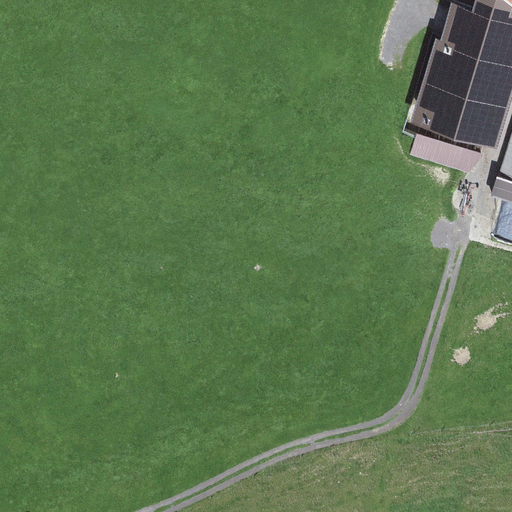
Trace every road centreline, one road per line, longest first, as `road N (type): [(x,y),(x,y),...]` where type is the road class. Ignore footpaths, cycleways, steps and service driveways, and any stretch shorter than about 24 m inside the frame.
road 1 (track): [(418,382),(406,408),(380,426),(256,464),(160,511)]
road 2 (track): [(418,382),(511,113)]
